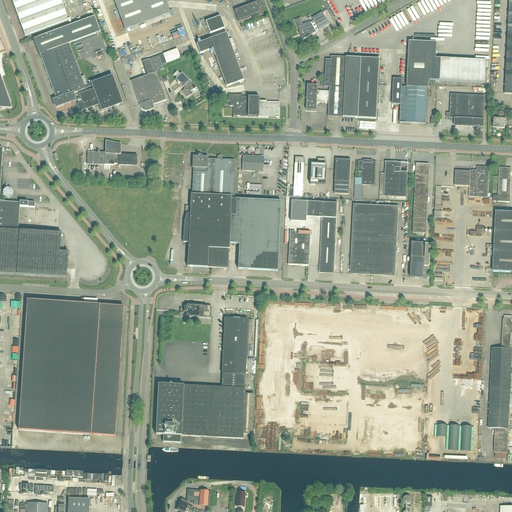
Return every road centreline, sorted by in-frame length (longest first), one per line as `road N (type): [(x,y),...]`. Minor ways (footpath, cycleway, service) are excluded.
road 1 (unclassified): [(511,296),(157,279)]
road 2 (tertiary): [(292,139),(52,132)]
road 3 (unknown): [(22,289),(16,441),(103,446)]
road 4 (tertiary): [(139,511),(146,291)]
road 5 (tertiary): [(511,150),(292,139)]
road 6 (tertiary): [(139,292),(130,511)]
road 7 (tertiary): [(133,265),(52,170),(42,146)]
road 8 (unclassified): [(128,283),(103,293),(0,288)]
road 9 (unclassified): [(293,63),(404,0)]
road 10 (residential): [(171,511),(186,485),(228,482),(255,492),(254,511)]
